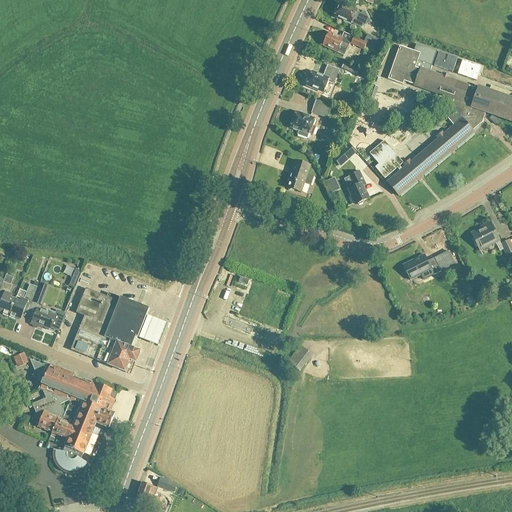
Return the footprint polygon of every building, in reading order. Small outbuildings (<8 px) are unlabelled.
[(358,10),(341,3),(335,16),(352,23),(352,24),(360,27),(371,22),(365,12),(360,15),(359,13),(357,12),(358,10)] [(339,46),(343,39),(342,39),(329,33),(327,39),(325,38),(322,45),(344,55),(347,49),(339,46)] [(364,42),(368,44),(375,47),(379,40),(367,35),(364,42)] [(354,37),(350,44),(364,51),(368,44),(364,42),(354,37)] [(421,69),(420,69),(420,70),(415,68),(420,54),(400,47),(388,80),(403,85),(404,82),(415,85),(414,86),(454,100),(449,115),(446,117),(454,126),(444,135),(442,132),(437,137),(439,140),(412,162),(410,160),(404,165),(406,167),(388,183),(399,196),(419,180),(420,179),(421,178),(474,132),(472,130),(479,124),(482,122),(484,116),(484,114),(485,113),(472,108),(473,105),(468,104),(474,88),(449,79),(450,76),(443,74),(442,77),(430,72),(432,66),(423,63),(421,69)] [(439,53),(434,66),(452,72),(457,59),(439,53)] [(481,67),(461,61),(457,74),(476,81),(481,67)] [(362,72),(358,71),(344,64),(342,69),(357,75),(356,76),(357,76),(357,78),(364,82),(367,74),(362,72)] [(327,66),(325,71),(323,77),(312,73),(309,79),(308,80),(306,83),(307,85),(307,86),(324,92),(328,83),(334,85),(339,70),(327,66)] [(474,88),(468,104),(473,105),(472,108),(485,113),(511,122),(511,98),(511,99),(479,88),(478,89),(474,88)] [(327,118),(331,106),(315,101),(311,112),(327,118)] [(292,128),(299,130),(297,135),(307,138),(308,134),(309,134),(309,133),(313,135),(315,128),(311,126),(314,119),(297,114),(295,121),(293,121),(291,126),(293,126),(292,128)] [(398,167),(402,163),(384,142),(369,154),(378,165),(375,168),(384,179),(396,169),(400,173),(401,171),(398,167)] [(349,145),(333,158),(340,166),(355,152),(349,145)] [(288,189),(298,192),(301,193),(304,184),(311,186),(314,176),(308,174),(311,166),(295,160),(288,180),(291,181),(288,189)] [(363,203),(362,202),(369,199),(363,187),(366,185),(362,176),(360,172),(352,175),(352,174),(349,176),(354,186),(348,189),(352,197),(351,198),(354,204),(355,203),(356,205),(358,204),(358,205),(363,203)] [(482,229),(472,234),(480,251),(500,241),(490,222),(481,227),(482,229)] [(507,256),(511,253),(511,245),(509,240),(501,244),(507,256)] [(424,255),(403,266),(411,280),(412,279),(422,274),(425,280),(434,275),(441,272),(440,269),(434,259),(428,262),(424,255)] [(24,300),(16,297),(9,316),(21,320),(23,314),(28,316),(33,302),(40,283),(35,281),(34,286),(30,285),(24,300)] [(220,293),(225,293),(224,287),(228,286),(227,281),(218,282),(220,293)] [(0,306),(0,311),(9,316),(16,297),(9,294),(12,286),(3,282),(3,283),(0,290),(0,303),(1,304),(0,306)] [(40,283),(33,302),(42,306),(50,287),(40,283)] [(71,350),(129,374),(134,363),(135,363),(140,352),(131,349),(136,337),(138,338),(139,334),(147,313),(149,309),(121,298),(120,298),(109,293),(107,297),(86,289),(76,313),(85,317),(71,350)] [(227,296),(217,298),(219,307),(228,305),(227,296)] [(37,309),(31,324),(39,327),(40,325),(58,331),(64,314),(57,311),(56,313),(47,310),(46,313),(37,309)] [(166,321),(147,313),(139,334),(158,342),(166,321)] [(262,335),(266,327),(256,323),(253,331),(262,335)] [(294,367),(298,370),(300,372),(312,355),(302,347),(298,352),(289,364),(294,368),(294,367)] [(17,367),(29,363),(25,353),(14,358),(17,367)] [(59,436),(68,440),(65,448),(63,452),(54,450),(53,451),(56,451),(56,456),(57,461),(60,466),(64,469),(69,471),(74,472),(79,471),(83,468),(87,464),(89,465),(81,460),(83,455),(92,433),(98,436),(100,430),(94,428),(96,423),(109,429),(110,427),(112,426),(113,424),(112,422),(115,415),(109,412),(115,400),(110,398),(113,391),(96,384),(95,386),(77,379),(77,378),(74,373),(72,374),(71,373),(71,374),(45,363),(44,365),(31,360),(30,360),(35,371),(33,377),(38,379),(41,387),(41,388),(42,389),(46,399),(33,405),(37,414),(36,414),(35,418),(41,420),(38,427),(53,433),(50,440),(57,443),(59,436)] [(29,455),(0,436),(0,461),(18,473),(29,455)] [(174,493),(176,486),(168,481),(161,478),(158,487),(174,493)] [(136,500),(151,505),(157,489),(142,483),(136,500)]
